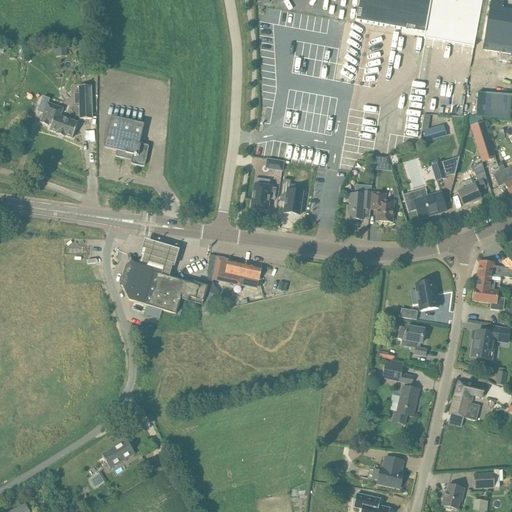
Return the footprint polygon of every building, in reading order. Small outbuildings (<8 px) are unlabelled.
[(359,0),(355,22),(425,34),(424,39),(474,48),(481,0),(359,0)] [(490,2),(482,50),(511,55),(510,57),(511,57),(511,10),(502,9),(503,3),(490,2)] [(67,57),(66,46),(55,47),(56,57),(67,57)] [(90,56),(80,56),(80,68),(90,68),(90,56)] [(470,95),(471,86),(461,85),(460,94),(470,95)] [(427,95),(438,98),(440,88),(429,86),(427,95)] [(91,118),(90,87),(79,87),(80,119),(91,118)] [(511,94),(478,92),(477,116),(510,119),(511,111),(511,110),(511,98),(511,94)] [(64,109),(47,103),(40,121),(52,125),(50,130),(72,138),(76,129),(78,123),(61,117),(64,109)] [(424,115),(422,131),(424,131),(429,129),(431,115),(424,115)] [(144,125),(111,117),(104,148),(116,151),(116,155),(115,155),(116,156),(116,157),(117,157),(123,159),(124,159),(125,158),(126,157),(132,158),(131,162),(131,163),(131,164),(132,164),(132,165),(133,165),(143,167),(144,167),(144,166),(145,166),(145,165),(149,148),(149,147),(148,146),(147,146),(140,144),(144,125)] [(483,119),(468,118),(470,126),(484,122),(483,119)] [(484,122),(470,126),(482,163),(495,159),(484,122)] [(429,129),(424,131),(427,142),(443,137),(439,126),(429,129)] [(267,161),(266,169),(282,171),(283,163),(267,161)] [(474,186),(457,193),(459,197),(463,206),(480,199),(477,192),(489,187),(482,163),(472,167),(478,181),(473,183),(474,186)] [(443,164),(431,167),(436,182),(448,179),(443,164)] [(511,166),(493,176),(496,182),(498,187),(504,185),(511,198),(511,197),(511,166)] [(304,187),(290,185),(292,175),(284,174),(281,192),(287,193),(284,208),(300,210),(302,195),(303,195),(304,189),(303,189),(304,187)] [(254,194),(251,209),(267,211),(270,196),(275,197),(276,189),(255,186),(255,187),(254,187),(253,193),(254,194)] [(402,192),(408,214),(409,213),(409,212),(416,210),(419,220),(431,216),(430,214),(445,210),(445,212),(446,212),(443,202),(440,194),(428,197),(426,189),(425,189),(426,192),(404,198),(402,192)] [(371,193),(363,193),(363,195),(349,194),(349,203),(350,204),(349,220),(362,221),(363,213),(370,214),(370,210),(371,193)] [(385,194),(371,193),(370,210),(377,210),(376,221),(392,223),(394,202),(385,201),(385,194)] [(367,221),(352,221),(352,232),(367,232),(367,221)] [(143,254),(140,265),(144,266),(152,269),(154,274),(169,279),(174,263),(176,263),(181,247),(146,236),(141,253),(143,254)] [(229,259),(217,257),(212,280),(241,286),(242,279),(245,280),(245,278),(259,281),(262,267),(229,260),(229,259)] [(477,280),(491,281),(492,277),(498,278),(498,276),(511,278),(511,263),(508,258),(502,262),(506,269),(493,267),(493,265),(479,263),(477,280)] [(147,306),(162,311),(176,315),(176,314),(178,309),(181,297),(186,282),(185,282),(185,284),(169,279),(154,274),(152,280),(145,277),(142,272),(144,266),(140,265),(133,263),(128,267),(122,286),(129,301),(147,306)] [(152,269),(144,266),(142,272),(145,277),(152,280),(154,274),(152,269)] [(492,306),(493,308),(503,310),(505,298),(497,297),(497,291),(490,290),(491,281),(477,280),(476,289),(475,289),(473,301),(492,304),(492,306)] [(193,285),(186,282),(181,297),(189,300),(189,298),(203,302),(208,287),(194,282),(193,285)] [(433,283),(415,286),(420,311),(437,308),(435,296),(437,296),(437,295),(436,295),(436,293),(435,287),(437,287),(436,286),(434,287),(433,283)] [(214,285),(210,287),(202,314),(213,311),(219,292),(214,285)] [(160,319),(162,311),(147,306),(144,314),(160,319)] [(401,309),(400,318),(416,321),(416,320),(415,320),(417,312),(401,309)] [(404,328),(396,327),(394,339),(402,340),(404,328)] [(416,343),(414,355),(426,357),(427,350),(420,349),(421,344),(424,330),(423,330),(406,328),(404,341),(416,343)] [(509,330),(492,328),(491,334),(477,332),(475,342),(473,342),(471,357),(491,361),(491,360),(485,359),(487,351),(493,352),(494,341),(507,343),(509,330)] [(402,367),(386,363),(383,379),(411,385),(413,377),(401,374),(402,367)] [(376,371),(369,370),(367,379),(374,380),(376,371)] [(506,374),(498,372),(496,385),(504,387),(506,374)] [(457,381),(448,414),(458,417),(476,422),(480,406),(471,404),(473,396),(482,398),(484,388),(457,381)] [(418,391),(403,387),(397,413),(395,412),(393,422),(404,424),(406,416),(411,417),(413,404),(415,405),(418,391)] [(135,454),(126,440),(102,455),(110,469),(135,454)] [(403,462),(386,458),(383,470),(380,469),(377,484),(390,487),(400,489),(400,487),(401,486),(401,484),(402,482),(402,481),(401,480),(402,478),(399,477),(403,462)] [(107,482),(100,472),(88,480),(94,490),(107,482)] [(494,488),(494,474),(474,475),(474,489),(494,488)] [(444,507),(443,509),(450,510),(450,508),(451,508),(458,510),(460,502),(461,502),(462,499),(464,489),(448,485),(445,498),(444,497),(442,506),(444,507)] [(356,494),(353,508),(361,510),(360,511),(389,511),(390,509),(379,507),(376,506),(378,500),(380,501),(380,500),(356,494)] [(478,511),(486,511),(488,501),(479,500),(478,511)]
